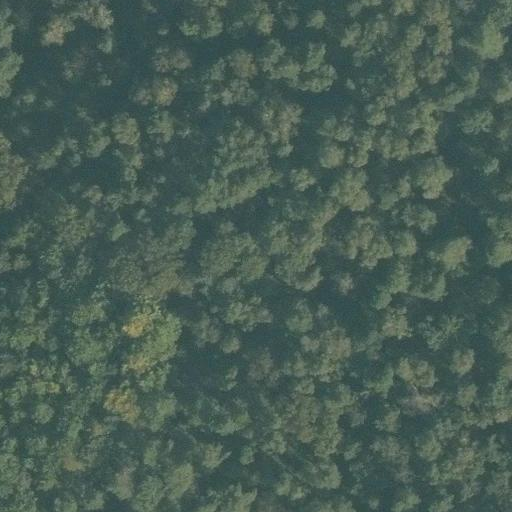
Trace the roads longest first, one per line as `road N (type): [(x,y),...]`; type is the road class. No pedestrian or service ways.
road 1 (track): [(511,265),(454,148),(448,101),(470,0)]
road 2 (track): [(140,0),(0,206)]
